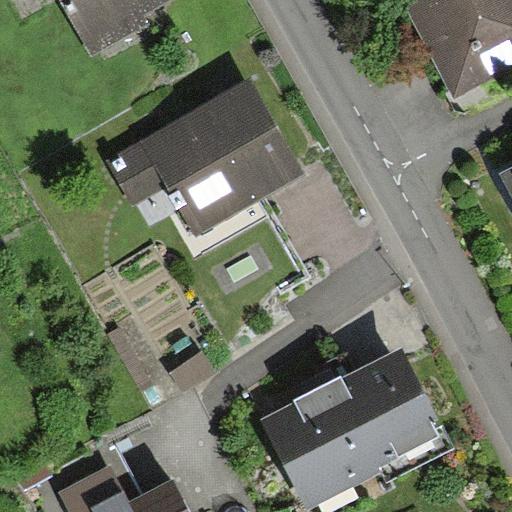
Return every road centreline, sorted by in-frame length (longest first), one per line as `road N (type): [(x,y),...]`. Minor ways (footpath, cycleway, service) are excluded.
road 1 (unclassified): [(511,399),(389,170)]
road 2 (unclassified): [(389,170),(294,0)]
road 3 (residential): [(389,170),(511,108)]
